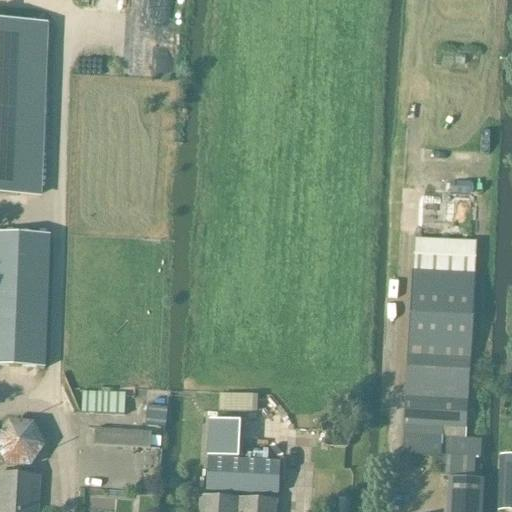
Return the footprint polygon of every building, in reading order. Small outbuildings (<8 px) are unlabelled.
[(0,23),(0,198),(38,201),(45,25),(0,23)] [(477,134),(477,133),(477,129),(475,125),(473,121),(471,118),(464,113),(459,111),(454,111),(446,112),(439,116),(435,121),(433,124),(432,129),(431,133),(431,137),(433,142),(437,149),(440,152),(444,154),(449,156),(452,156),(457,156),(462,155),(469,151),(473,147),(475,143),(476,139),(477,134)] [(0,367),(45,369),(50,238),(0,235),(0,367)] [(403,436),(401,456),(441,458),(440,477),(449,477),(448,481),(447,481),(445,511),(478,511),(481,483),(480,483),(481,466),(475,466),(475,459),(479,460),(480,441),(464,440),(465,428),(474,275),(474,269),(476,242),(414,240),(412,267),(412,272),(403,425),(403,436)] [(125,402),(125,398),(125,394),(108,393),(108,390),(98,389),(98,393),(81,393),(80,415),(124,416),(124,412),(130,412),(130,402),(125,402)] [(94,429),(93,447),(160,450),(162,427),(158,427),(160,408),(146,406),(144,427),(156,428),(156,433),(94,429)] [(324,448),(348,449),(353,434),(356,426),(339,414),(319,427),(320,431),(324,448)] [(208,423),(206,458),(238,460),(238,456),(240,424),(240,422),(230,422),(208,421),(208,423)] [(34,469),(32,467),(44,447),(33,425),(9,424),(0,438),(0,452),(7,467),(13,467),(12,477),(20,477),(34,478),(34,469)] [(511,511),(511,456),(499,456),(497,511),(511,511)] [(207,460),(205,492),(277,495),(278,463),(207,460)] [(0,511),(37,511),(39,478),(34,478),(20,477),(12,477),(0,475),(0,511)] [(275,511),(276,502),(200,498),(199,511),(275,511)]
